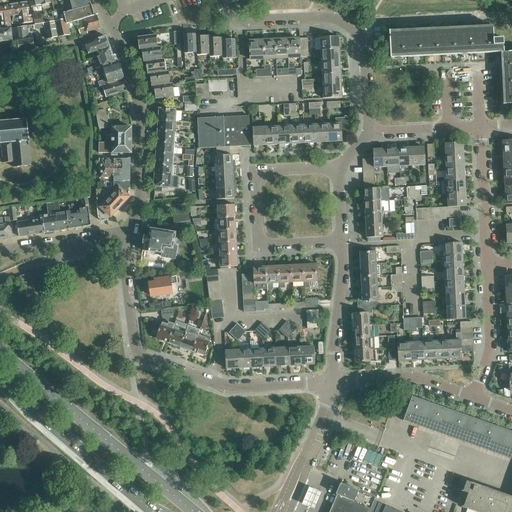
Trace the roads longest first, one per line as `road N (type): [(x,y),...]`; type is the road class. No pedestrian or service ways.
road 1 (residential): [(334,383),(228,388),(135,353),(122,232)]
road 2 (secondary): [(193,511),(0,352)]
road 3 (residential): [(365,133),(362,42),(354,28),(312,17),(239,20),(225,0)]
road 4 (residential): [(338,169),(252,173),(255,246),(340,244)]
road 5 (residential): [(122,232),(141,208),(142,113),(110,23)]
road 6 (secondary): [(0,382),(153,511)]
road 7 (residential): [(473,396),(411,378),(334,383)]
road 8 (residential): [(334,383),(340,244)]
road 9 (residential): [(473,396),(491,357),(489,263)]
road 10 (residential): [(489,263),(483,130)]
road 11 (residential): [(0,251),(122,232)]
